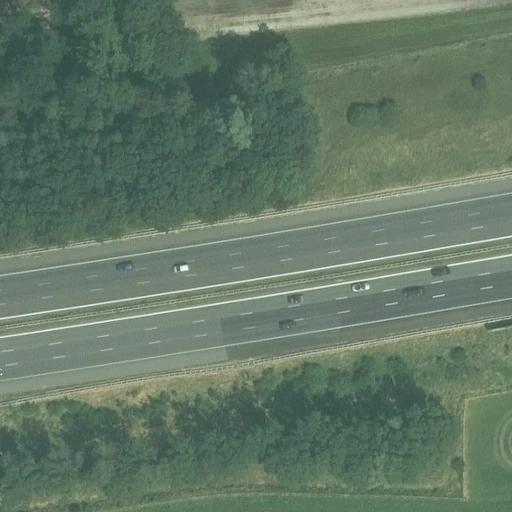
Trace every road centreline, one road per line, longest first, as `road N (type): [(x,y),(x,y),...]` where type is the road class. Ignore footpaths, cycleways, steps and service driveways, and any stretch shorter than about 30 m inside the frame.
road 1 (motorway): [(0,360),(511,276)]
road 2 (motorway): [(511,212),(0,296)]
